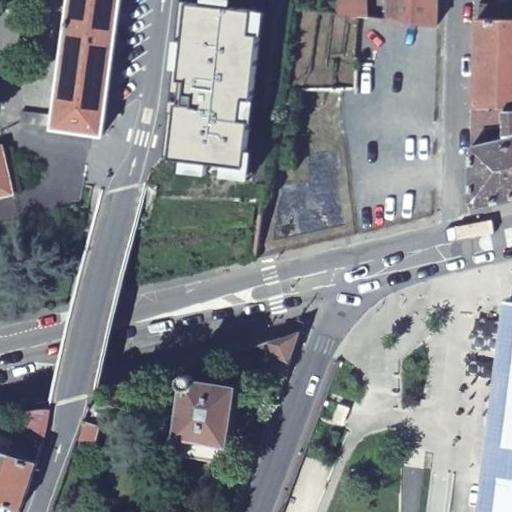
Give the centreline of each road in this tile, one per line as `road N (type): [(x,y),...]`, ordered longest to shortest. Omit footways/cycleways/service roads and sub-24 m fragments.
road 1 (residential): [(35,511),(100,328),(154,0)]
road 2 (secondary): [(333,280),(0,355)]
road 3 (residential): [(459,0),(450,251)]
road 4 (tertiary): [(333,280),(334,297),(253,511)]
road 5 (secondary): [(450,251),(333,280)]
